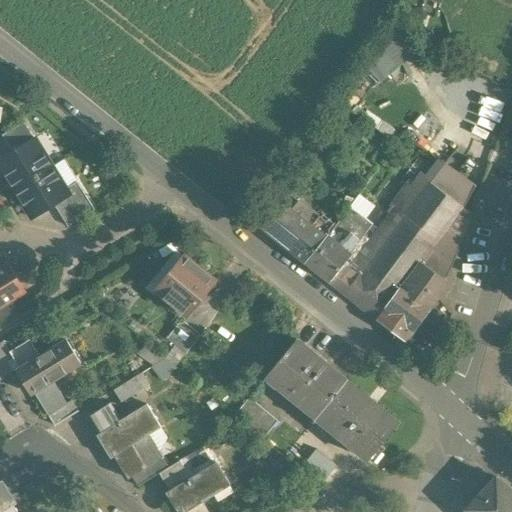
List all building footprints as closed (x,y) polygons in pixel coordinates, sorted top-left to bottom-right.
[(426,55),(394,14),(374,49),(392,71),(411,57),(417,63),(426,55)] [(418,129),(427,107),(416,103),(407,125),(418,129)] [(23,123),(2,136),(12,153),(34,140),(23,123)] [(51,168),(34,140),(12,153),(0,160),(0,168),(14,191),(51,168)] [(419,193),(407,184),(392,204),(393,209),(361,251),(334,287),(376,321),(402,340),(435,297),(442,285),(461,240),(447,229),(461,211),(474,186),(442,163),(419,193)] [(65,190),(51,168),(14,191),(31,219),(53,205),(69,196),(65,190)] [(94,211),(76,183),(65,190),(69,196),(53,205),(67,228),(94,211)] [(325,237),(299,218),(302,214),(295,209),(292,212),(275,198),(255,223),(280,242),(283,236),(289,240),(290,248),(289,250),(304,262),(325,237)] [(348,206),(328,233),(325,237),(304,262),(334,287),(361,251),(354,247),(371,224),(348,206)] [(215,282),(185,257),(161,285),(178,299),(172,306),(186,317),(215,282)] [(5,267),(0,270),(0,307),(21,294),(5,267)] [(182,321),(166,340),(185,355),(201,336),(182,321)] [(345,382),(295,340),(265,378),(315,419),(345,382)] [(40,358),(29,341),(9,353),(20,370),(15,373),(29,395),(33,393),(47,415),(65,404),(51,382),(79,364),(66,342),(40,358)] [(165,360),(144,343),(135,354),(152,367),(154,366),(165,360)] [(0,352),(0,379),(1,382),(13,374),(0,352)] [(165,360),(154,366),(166,379),(175,368),(165,360)] [(136,377),(112,392),(119,404),(143,389),(136,377)] [(345,382),(315,419),(367,462),(397,425),(345,382)] [(277,423),(248,399),(234,416),(263,440),(277,423)] [(65,404),(47,415),(54,427),(77,413),(70,401),(65,404)] [(145,406),(118,422),(108,405),(89,417),(99,434),(95,436),(110,459),(113,457),(127,479),(130,478),(145,469),(145,468),(159,459),(146,437),(160,428),(145,406)] [(302,475),(272,451),(256,460),(275,491),(302,475)] [(333,466),(315,451),(299,470),(317,485),(333,466)] [(159,459),(145,468),(145,469),(130,478),(136,488),(159,474),(166,470),(159,459)] [(166,470),(159,474),(169,492),(166,494),(176,511),(206,511),(201,503),(229,486),(216,463),(190,479),(179,462),(166,470)] [(511,511),(511,493),(496,478),(467,509),(470,511),(511,511)] [(14,511),(11,508),(15,505),(1,483),(0,483),(0,511),(14,511)]
